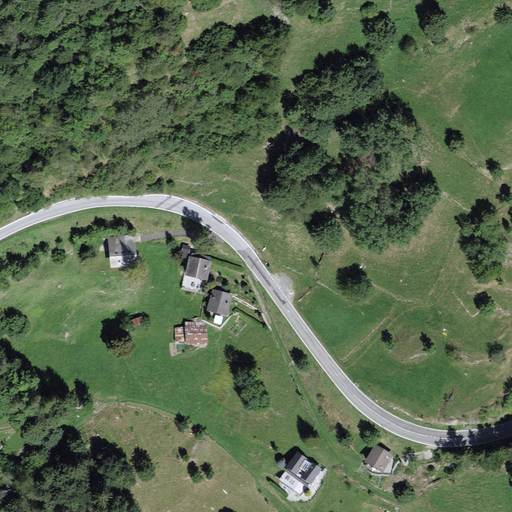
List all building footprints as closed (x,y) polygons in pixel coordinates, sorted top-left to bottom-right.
[(128,235),(110,237),(113,269),(142,266),(139,240),(128,241),(128,235)] [(211,260),(189,257),(185,277),(208,281),(211,260)] [(233,294),(212,289),(207,312),(228,317),(233,294)] [(188,342),(209,341),(208,319),(187,320),(188,342)] [(187,340),(186,325),(175,325),(176,341),(187,340)] [(395,457),(374,446),(365,463),(385,474),(395,457)] [(296,450),(285,465),(314,485),(325,470),(296,450)]
